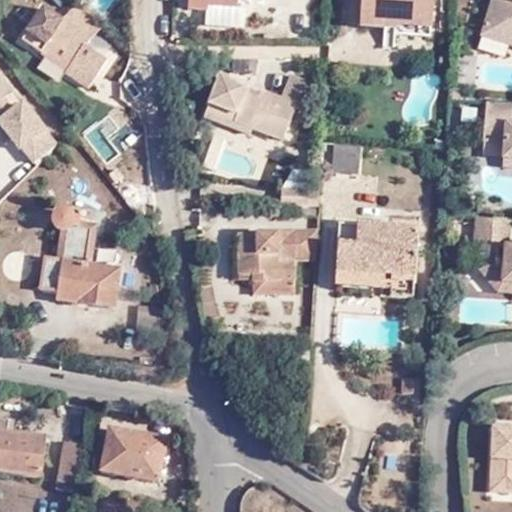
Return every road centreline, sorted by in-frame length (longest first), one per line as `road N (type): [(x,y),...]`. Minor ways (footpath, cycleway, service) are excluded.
road 1 (residential): [(208,411),(147,0)]
road 2 (unclassified): [(0,368),(208,411)]
road 3 (unclassified): [(236,437),(346,511)]
